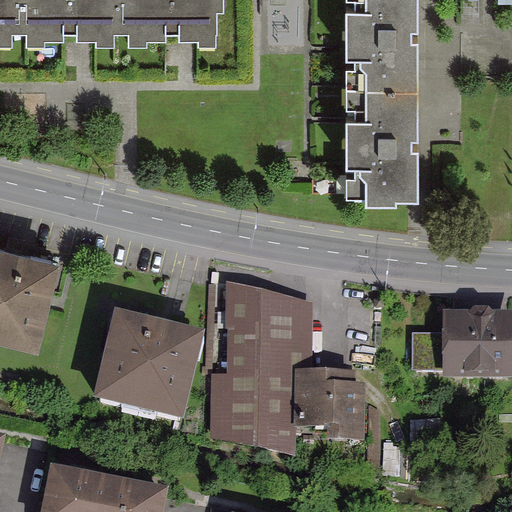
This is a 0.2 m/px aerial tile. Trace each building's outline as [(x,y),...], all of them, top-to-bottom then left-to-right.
[(0,0),(0,42),(12,43),(12,31),(20,31),(20,0),(0,0)] [(20,0),(20,31),(27,31),(27,43),(45,43),(45,38),(64,38),(64,31),(76,31),(76,36),(97,36),(97,43),(116,43),(116,29),(116,3),(122,3),(122,0),(20,0)] [(122,0),(122,3),(116,3),(116,29),(130,29),(130,42),(149,42),(149,37),(169,37),(169,31),(182,31),(182,34),(197,34),(197,39),(216,39),(216,7),(226,7),(225,0),(122,0)] [(362,61),(362,93),(415,93),(415,44),(410,45),(410,33),(415,33),(414,0),(361,0),(362,16),(344,16),(344,61),(362,61)] [(415,93),(362,93),(362,125),(345,125),(345,173),(363,173),(363,208),(395,208),(395,204),(416,204),(415,153),(409,154),(409,143),(415,143),(415,93)] [(52,271),(0,258),(0,340),(33,349),(52,271)] [(215,377),(215,437),(297,453),(297,423),(296,372),(311,372),(310,305),(231,285),(231,377),(215,377)] [(511,311),(446,312),(447,374),(511,373),(511,311)] [(197,343),(118,324),(100,402),(178,420),(197,343)] [(311,372),(296,372),(297,423),(331,423),(331,438),(362,437),(361,386),(353,386),(353,371),(311,372)] [(156,511),(160,496),(52,474),(43,511),(156,511)]
